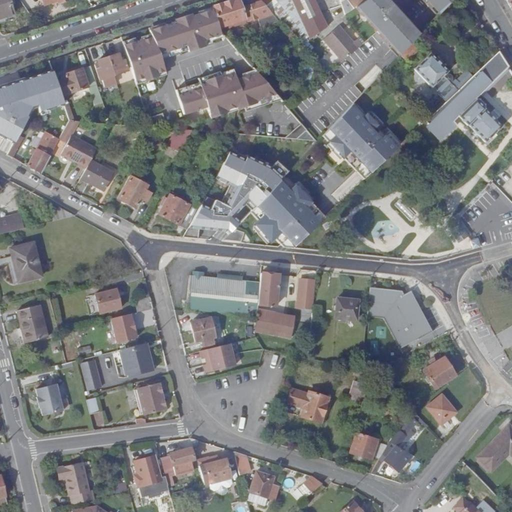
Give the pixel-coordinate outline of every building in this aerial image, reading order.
[(0,0),(0,20),(8,18),(17,15),(12,0),(0,0)] [(216,11),(222,28),(273,12),(266,2),(244,9),(241,0),(239,0),(216,8),(216,11)] [(294,0),(313,39),(330,27),(323,11),(318,0),(277,0),(281,4),(285,0),(293,0),(293,1),(294,0)] [(285,0),(281,4),(312,40),(313,39),(294,0),(293,1),(293,0),(285,0)] [(348,14),(357,7),(366,0),(349,0),(352,5),(346,7),(348,14)] [(380,32),(403,12),(391,0),(366,0),(357,7),(380,32)] [(429,0),(443,15),(456,0),(429,0)] [(139,42),(127,46),(138,80),(147,77),(148,81),(160,77),(158,74),(168,71),(164,61),(163,54),(190,46),(192,52),(208,47),(206,41),(224,35),(222,28),(216,11),(202,15),(203,16),(196,19),(195,17),(194,15),(179,20),(180,22),(175,24),(153,31),(153,35),(154,38),(145,41),(144,40),(139,42)] [(403,56),(415,43),(423,35),(403,12),(380,32),(402,57),(403,56)] [(0,26),(10,23),(8,18),(0,20),(0,26)] [(152,29),(153,31),(175,24),(174,21),(152,29)] [(326,43),(344,64),(363,47),(359,42),(355,45),(342,28),(326,43)] [(409,62),(422,50),(415,43),(403,56),(409,62)] [(163,54),(164,61),(192,52),(190,46),(163,54)] [(456,122),(462,118),(472,106),(478,100),(480,100),(511,69),(501,53),(474,78),(449,103),(434,117),(429,123),(432,126),(430,128),(444,142),(460,126),(456,122)] [(124,63),(121,55),(112,58),(118,77),(131,72),(128,62),(124,63)] [(434,89),(451,73),(433,55),(417,70),(434,89)] [(99,66),(104,81),(107,81),(109,89),(121,84),(119,79),(118,77),(112,58),(102,61),(103,64),(99,66)] [(75,95),(101,85),(95,67),(68,76),(69,80),(64,81),(68,95),(74,93),(75,95)] [(203,83),(190,88),(192,93),(205,89),(204,86),(210,84),(210,81),(224,76),(225,78),(238,74),(237,69),(224,74),(223,72),(201,79),(203,83)] [(190,88),(179,91),(187,115),(211,108),(214,119),(230,114),(229,111),(240,108),(241,110),(247,108),(259,104),(258,101),(277,95),(256,70),(257,74),(245,78),(240,80),(238,74),(225,78),(224,76),(210,81),(210,84),(204,86),(205,89),(192,94),(192,93),(190,88)] [(21,82),(32,117),(36,109),(42,106),(44,112),(68,104),(56,71),(21,82)] [(449,103),(474,78),(469,73),(455,86),(444,97),(443,98),(449,103)] [(447,78),(447,77),(435,88),(444,97),(455,86),(456,84),(456,83),(456,82),(456,81),(456,79),(455,78),(454,77),(452,76),(450,76),(449,77),(447,78)] [(0,135),(17,145),(19,142),(23,134),(32,117),(21,82),(0,88),(0,135)] [(259,104),(247,108),(249,112),(283,101),(277,95),(258,101),(259,104)] [(480,100),(478,100),(472,106),(462,118),(470,127),(472,125),(489,143),(505,128),(488,110),(489,108),(489,105),(483,99),(480,100)] [(349,111),(354,106),(349,101),(343,105),(349,111)] [(369,115),(358,102),(355,106),(366,118),(369,115)] [(70,127),(73,128),(78,121),(73,105),(69,107),(70,110),(71,114),(73,120),(70,127)] [(355,106),(333,130),(339,137),(333,143),(348,159),(354,153),(375,175),(400,151),(388,137),(385,140),(377,130),(382,126),(371,113),(366,118),(355,106)] [(422,121),(426,125),(429,123),(434,117),(430,113),(422,121)] [(166,114),(151,119),(154,128),(171,130),(166,114)] [(326,136),(333,143),(339,137),(333,130),(326,136)] [(185,151),(195,132),(185,131),(176,147),(185,151)] [(405,146),(393,133),(388,137),(400,151),(405,146)] [(23,134),(19,142),(24,144),(28,137),(23,134)] [(63,141),(50,134),(31,168),(44,175),(63,141)] [(90,170),(94,162),(100,151),(76,137),(65,156),(90,170)] [(15,160),(24,144),(19,142),(17,145),(11,157),(15,160)] [(371,178),(375,175),(354,153),(348,159),(369,181),(371,178)] [(94,162),(90,170),(84,180),(107,193),(117,174),(94,162)] [(154,196),(149,193),(151,188),(134,178),(122,201),(139,211),(145,201),(149,204),(154,196)] [(290,195),(295,189),(285,179),(280,185),(290,195)] [(269,197),(260,206),(268,214),(264,219),(259,224),(276,242),(280,239),(286,233),(293,240),(287,246),(289,248),(299,249),(325,224),(317,216),(310,209),(316,203),(299,186),(295,189),(290,195),(280,185),(269,197)] [(169,205),(163,216),(191,231),(202,209),(194,205),(193,206),(174,196),(172,200),(169,198),(166,203),(169,205)] [(410,219),(415,214),(401,199),(395,204),(410,219)] [(323,210),(316,203),(310,209),(317,216),(323,210)] [(56,205),(53,212),(55,222),(77,217),(56,205)] [(260,206),(255,211),(264,219),(268,214),(260,206)] [(0,212),(0,235),(27,229),(24,214),(4,218),(2,212),(0,212)] [(469,239),(471,243),(474,242),(463,225),(460,227),(461,229),(456,232),(462,243),(469,239)] [(226,242),(245,244),(246,233),(236,232),(226,242)] [(287,246),(293,240),(286,233),(280,239),(287,246)] [(483,249),(481,241),(474,242),(477,251),(483,249)] [(10,256),(16,283),(44,276),(35,242),(12,248),(14,255),(10,256)] [(280,308),(283,276),(265,274),(264,283),(262,306),(280,308)] [(264,283),(196,275),(192,311),(253,318),(261,319),(262,306),(264,283)] [(304,282),(302,303),(317,304),(319,283),(304,282)] [(101,295),(106,314),(126,309),(121,290),(117,291),(116,288),(107,290),(108,293),(101,295)] [(405,292),(373,288),(371,311),(390,314),(406,346),(420,339),(421,341),(434,333),(416,300),(413,302),(409,295),(405,297),(405,292)] [(141,313),(157,309),(154,298),(139,302),(141,313)] [(339,320),(361,322),(363,302),(341,300),(339,320)] [(317,304),(302,303),(302,310),(316,312),(317,308),(317,304)] [(300,315),(280,313),(280,308),(262,306),(261,319),(260,324),(260,334),(298,338),(300,315)] [(25,345),(48,339),(40,307),(17,312),(25,345)] [(323,321),(324,309),(317,308),(316,312),(316,320),(323,321)] [(139,331),(135,314),(115,320),(121,344),(140,339),(138,331),(139,331)] [(216,337),(218,336),(214,317),(194,321),(199,341),(206,339),(207,345),(217,342),(216,337)] [(151,344),(126,350),(127,352),(124,353),(130,377),(132,376),(133,378),(158,372),(157,366),(159,365),(155,350),(153,351),(151,344)] [(240,368),(234,345),(204,352),(210,375),(240,368)] [(86,364),(92,391),(106,388),(99,360),(86,364)] [(438,391),(458,378),(447,360),(426,373),(431,380),(429,382),(431,385),(433,384),(438,391)] [(372,379),(371,383),(375,384),(378,375),(361,370),(360,375),(372,379)] [(355,399),(368,404),(374,386),(360,382),(355,399)] [(47,416),(67,411),(60,384),(40,389),(42,397),(40,397),(43,408),(44,408),(47,416)] [(148,415),(170,410),(164,385),(142,390),(148,415)] [(304,417),(326,424),(334,400),(311,393),(311,395),(295,390),(290,404),(307,408),(304,417)] [(443,427),(460,414),(446,395),(429,408),(443,427)] [(105,419),(101,405),(92,407),(96,421),(105,419)] [(511,426),(481,458),(494,472),(511,453),(511,426)] [(374,460),(374,459),(379,445),(380,442),(371,439),(372,436),(367,434),(366,437),(360,434),(353,453),(374,460)] [(381,462),(383,459),(389,448),(379,445),(374,459),(381,462)] [(394,452),(389,448),(383,459),(402,473),(413,459),(399,446),(394,452)] [(178,487),(175,478),(194,472),(196,472),(194,462),(197,461),(195,450),(173,456),(174,458),(165,460),(170,479),(172,485),(173,489),(178,487)] [(249,456),(238,453),(244,476),(253,474),(249,456)] [(170,479),(164,481),(158,457),(137,462),(141,475),(138,476),(140,488),(141,487),(143,493),(150,491),(150,494),(165,490),(164,487),(172,485),(170,479)] [(214,486),(235,479),(231,461),(223,464),(222,459),(202,464),(204,471),(208,486),(209,488),(214,486)] [(74,495),(76,504),(97,499),(95,490),(92,491),(85,462),(62,468),(64,479),(69,478),(72,496),(74,495)] [(196,472),(194,472),(198,488),(208,486),(204,471),(196,472)] [(286,486),(278,484),(279,479),(261,473),(253,499),(270,505),(273,498),(281,501),(286,486)] [(0,499),(11,497),(6,476),(0,477),(0,499)] [(315,477),(304,486),(312,496),(323,487),(315,477)] [(237,483),(235,479),(214,486),(215,490),(218,492),(221,491),(222,493),(225,495),(230,494),(232,491),(231,488),(234,487),(237,483)] [(287,488),(295,487),(294,479),(286,480),(287,488)] [(214,500),(213,493),(203,495),(205,502),(214,500)] [(488,511),(483,506),(480,510),(474,504),(473,505),(467,499),(459,508),(462,511),(488,511)] [(363,511),(356,502),(345,511),(363,511)]
